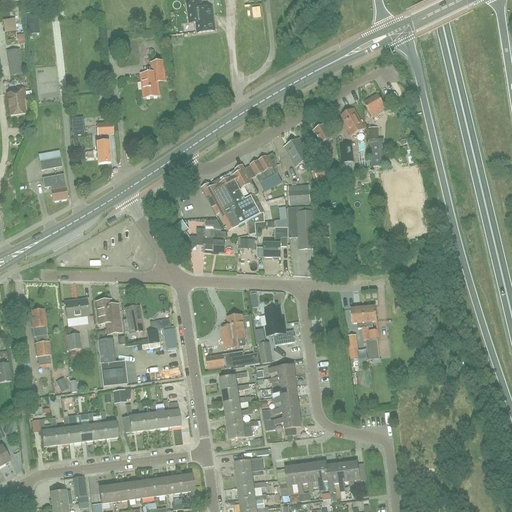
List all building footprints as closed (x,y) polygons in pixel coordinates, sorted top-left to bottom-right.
[(197,32),(215,30),(212,10),(195,12),(197,32)] [(5,20),(6,35),(18,35),(17,19),(5,20)] [(42,35),(41,23),(31,23),(31,35),(42,35)] [(17,36),(18,45),(26,44),(25,35),(17,36)] [(10,76),(22,75),(19,51),(7,52),(10,76)] [(158,83),(165,82),(163,63),(152,64),(153,74),(141,75),(144,99),(160,97),(158,83)] [(7,95),(10,117),(25,115),(23,100),(26,100),(24,90),(15,91),(16,94),(7,95)] [(383,109),(385,108),(384,106),(378,96),(364,104),(372,119),(384,112),(383,109)] [(364,129),(361,122),(353,110),(341,117),(344,124),(343,124),(350,137),(364,129)] [(98,121),(98,125),(97,125),(98,136),(113,135),(113,124),(112,124),(112,120),(98,121)] [(85,136),(84,132),(91,131),(90,122),(71,124),(72,133),(73,147),(78,147),(77,137),(85,136)] [(326,142),(333,137),(326,125),(313,132),(317,139),(316,140),(323,152),(329,149),(326,142)] [(368,141),(379,140),(378,128),(366,129),(368,141)] [(295,168),(309,160),(298,141),(285,148),(289,155),(288,155),(295,168)] [(98,165),(110,164),(108,143),(96,144),(98,165)] [(383,143),(369,145),(372,167),(386,166),(383,143)] [(342,164),(354,162),(352,144),(340,145),(342,164)] [(260,185),(278,175),(275,157),(274,157),(272,155),(252,166),(257,177),(256,178),(260,185)] [(41,172),(62,168),(61,159),(39,162),(41,172)] [(369,161),(360,162),(361,178),(371,177),(369,161)] [(314,170),(318,184),(334,180),(330,166),(314,170)] [(230,210),(239,227),(247,223),(252,220),(255,224),(265,223),(264,214),(255,197),(259,195),(245,170),(221,183),(234,207),(230,210)] [(53,202),(68,200),(64,179),(49,182),(43,183),(44,188),(50,187),(53,202)] [(221,183),(208,191),(228,229),(232,231),(239,227),(230,210),(234,207),(221,183)] [(290,192),(291,206),(310,205),(309,191),(290,192)] [(316,250),(314,208),(288,210),(289,230),(298,230),(299,251),(316,250)] [(252,220),(247,223),(248,237),(256,236),(256,235),(256,231),(255,224),(252,220)] [(183,244),(192,239),(188,231),(190,230),(186,221),(175,227),(183,244)] [(217,221),(206,221),(206,229),(213,228),(214,230),(223,231),(217,221)] [(255,224),(256,231),(256,235),(256,236),(256,238),(261,238),(262,235),(262,231),(265,230),(267,227),(267,224),(266,223),(265,223),(255,224)] [(197,246),(204,246),(204,253),(224,254),(225,242),(226,242),(226,233),(215,233),(215,241),(205,240),(206,230),(196,230),(197,246)] [(287,248),(287,230),(275,230),(275,245),(264,245),(264,259),(281,259),(281,248),(287,248)] [(255,240),(240,239),(240,249),(255,250),(255,240)] [(321,257),(330,256),(329,239),(320,239),(321,257)] [(152,266),(156,262),(148,251),(143,254),(152,266)] [(142,255),(137,259),(146,269),(150,266),(142,255)] [(137,259),(132,262),(137,272),(142,270),(137,259)] [(67,320),(89,317),(87,301),(65,303),(67,320)] [(110,302),(97,304),(99,326),(106,325),(108,336),(121,334),(117,306),(111,307),(110,302)] [(137,326),(142,325),(139,308),(126,310),(130,332),(138,331),(137,326)] [(363,335),(369,334),(368,328),(373,328),(372,323),(378,322),(376,308),(363,309),(365,329),(362,329),(363,335)] [(365,329),(363,309),(351,310),(352,325),(357,324),(358,329),(362,329),(365,329)] [(267,337),(273,336),(275,347),(295,344),(293,332),(286,334),(284,325),(282,326),(280,311),(265,313),(267,328),(265,328),(267,337)] [(47,336),(46,328),(43,312),(31,313),(33,330),(34,330),(35,338),(47,336)] [(246,345),(245,339),(242,317),(227,319),(230,338),(223,339),(225,351),(245,348),(246,345)] [(163,321),(150,323),(151,331),(164,329),(163,321)] [(258,340),(258,345),(262,365),(272,363),(269,343),(268,338),(263,339),(262,329),(255,330),(257,340),(258,340)] [(149,345),(159,343),(157,331),(147,333),(149,345)] [(68,352),(82,350),(80,335),(66,337),(68,352)] [(347,337),(350,360),(352,368),(353,368),(353,373),(360,372),(359,367),(358,360),(359,360),(357,349),(358,349),(357,336),(347,337)] [(366,341),(368,357),(369,361),(373,360),(373,365),(381,364),(381,359),(379,360),(377,340),(370,340),(366,341)] [(135,380),(126,381),(124,363),(115,364),(113,341),(98,342),(103,388),(127,386),(127,385),(136,384),(135,380)] [(37,358),(38,358),(38,364),(50,362),(50,357),(48,343),(35,344),(37,358)] [(245,360),(223,363),(222,357),(207,359),(209,373),(246,367),(245,360)] [(0,383),(11,382),(8,364),(0,365),(0,383)] [(279,379),(296,377),(294,367),(269,370),(270,375),(278,374),(279,379)] [(266,378),(264,372),(252,376),(254,382),(266,378)] [(221,390),(237,388),(236,380),(247,378),(247,374),(235,376),(235,377),(220,380),(221,390)] [(279,379),(270,380),(271,385),(279,384),(280,389),(297,387),(296,377),(279,379)] [(56,383),(61,394),(69,389),(63,379),(56,383)] [(183,382),(176,383),(178,391),(184,390),(183,382)] [(237,388),(221,390),(223,403),(239,400),(238,392),(249,390),(248,386),(237,388)] [(281,399),(298,397),(297,387),(280,389),(271,390),(272,395),(280,394),(281,399)] [(161,390),(163,403),(164,414),(166,414),(168,430),(181,428),(179,412),(169,413),(168,402),(170,402),(169,389),(161,390)] [(131,390),(125,391),(112,393),(114,405),(127,404),(126,400),(130,400),(131,390)] [(282,410),(299,408),(298,397),(281,399),(273,400),(273,405),(282,404),(282,410)] [(250,398),(239,400),(223,403),(225,415),(241,412),(240,404),(258,402),(257,398),(250,399),(250,398)] [(154,415),(156,431),(168,430),(166,414),(164,414),(157,415),(155,403),(151,404),(152,415),(154,415)] [(142,417),(144,433),(156,431),(154,415),(152,415),(144,416),(143,405),(138,406),(140,417),(142,417)] [(142,417),(140,417),(132,418),(131,407),(126,407),(127,418),(122,419),(124,435),(131,434),(144,433),(142,417)] [(284,420),(300,418),(299,408),(282,410),(274,411),(274,416),(283,414),(284,420)] [(241,412),(225,415),(227,427),(243,425),(242,417),(260,414),(259,410),(252,411),(252,410),(241,412)] [(79,429),(81,444),(93,443),(91,427),(89,427),(81,428),(80,417),(79,411),(75,411),(76,418),(75,418),(77,429),(79,429)] [(67,430),(69,446),(81,444),(79,429),(77,429),(69,430),(67,413),(63,414),(65,430),(67,430)] [(105,414),(102,414),(100,415),(101,426),(103,425),(105,441),(118,440),(116,424),(106,425),(105,414)] [(91,427),(93,443),(105,441),(103,425),(101,426),(94,427),(92,415),(88,416),(89,427),(91,427)] [(300,418),(284,420),(264,422),(265,430),(275,428),(275,426),(284,425),(285,431),(302,429),(300,418)] [(54,432),(56,448),(69,446),(67,430),(65,430),(57,431),(55,420),(51,421),(52,432),(54,432)] [(38,422),(32,422),(33,434),(40,433),(40,434),(42,433),(44,449),(56,448),(54,432),(52,432),(44,433),(43,421),(38,422)] [(243,425),(227,427),(229,442),(245,439),(244,429),(261,426),(261,422),(254,424),(254,423),(243,425)] [(0,468),(10,463),(2,447),(0,448),(0,468)] [(234,464),(236,475),(252,473),(251,465),(262,464),(261,459),(249,461),(250,462),(234,464)] [(324,490),(329,489),(326,467),(327,467),(326,463),(315,465),(319,489),(319,493),(324,492),(324,490)] [(355,491),(354,483),(360,482),(360,481),(367,481),(365,469),(358,470),(357,463),(347,464),(349,483),(351,492),(355,491)] [(347,464),(337,466),(339,485),(340,494),(345,493),(344,484),(349,483),(347,464)] [(313,490),(319,489),(315,465),(305,466),(308,485),(309,494),(314,493),(313,490)] [(302,486),(308,485),(305,466),(295,468),(298,487),(299,495),(304,495),(302,486)] [(334,485),(339,485),(337,466),(327,467),(326,467),(329,489),(330,495),(335,494),(334,485)] [(292,487),(298,487),(295,468),(285,469),(285,473),(279,474),(281,486),(280,486),(282,498),(289,497),(293,496),(292,487)] [(269,471),(252,473),(236,475),(237,487),(253,485),(252,478),(270,475),(269,471)] [(196,508),(194,493),(192,477),(178,479),(180,495),(188,494),(190,504),(186,504),(186,510),(196,508)] [(178,479),(165,480),(167,497),(180,495),(178,479)] [(165,480),(152,482),(154,499),(167,497),(165,480)] [(152,482),(139,484),(141,500),(154,499),(152,482)] [(139,484),(126,486),(128,502),(141,500),(139,484)] [(237,487),(239,499),(255,497),(254,490),(265,488),(264,484),(253,485),(237,487)] [(128,502),(126,486),(113,488),(115,504),(128,502)] [(78,499),(79,505),(88,504),(86,487),(78,488),(80,498),(78,499)] [(113,488),(100,489),(102,506),(115,504),(113,488)] [(53,508),(67,506),(66,493),(51,494),(53,508)] [(266,496),(255,497),(239,499),(240,511),(265,509),(264,501),(267,501),(266,496)]
